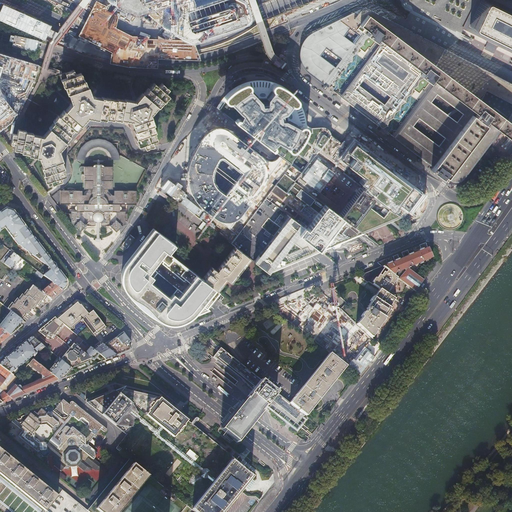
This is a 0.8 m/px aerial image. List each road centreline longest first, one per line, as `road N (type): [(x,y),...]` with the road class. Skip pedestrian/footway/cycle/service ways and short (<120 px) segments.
road 1 (unclassified): [(316,97),(266,66),(232,69),(94,270)]
road 2 (primary): [(319,470),(495,240)]
road 3 (tertiary): [(167,343),(402,244)]
road 4 (tertiary): [(0,413),(147,352)]
road 5 (primary): [(451,268),(364,387)]
road 6 (unclassified): [(428,180),(316,97)]
road 7 (secondary): [(94,270),(11,164)]
road 8 (primary): [(193,57),(317,14)]
